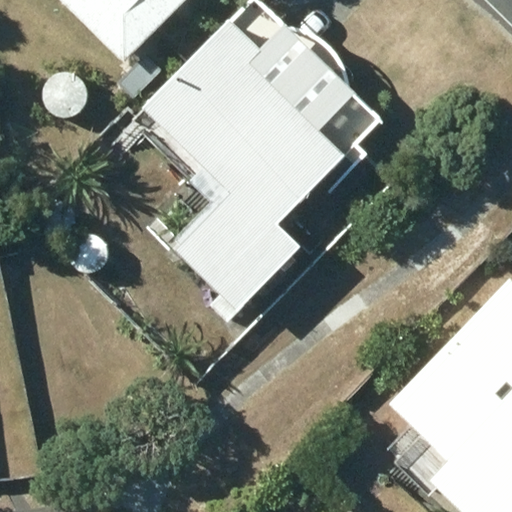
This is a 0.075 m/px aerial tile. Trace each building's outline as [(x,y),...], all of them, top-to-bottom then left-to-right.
[(66,0),(121,53),(173,0),(66,0)] [(218,197),(176,239),(237,302),(301,238),(274,211),(340,146),(247,52),(258,41),(228,11),(142,96),(203,157),(190,169),(218,197)] [(389,393),(448,449),(427,472),(468,511),(511,511),(511,272),(507,267),(389,393)] [(362,375),(338,399),(351,412),(375,388),(362,375)] [(9,406),(14,438),(31,436),(26,403),(9,406)] [(318,435),(337,453),(358,431),(339,413),(318,435)] [(307,443),(290,461),(305,476),(323,457),(307,443)]
